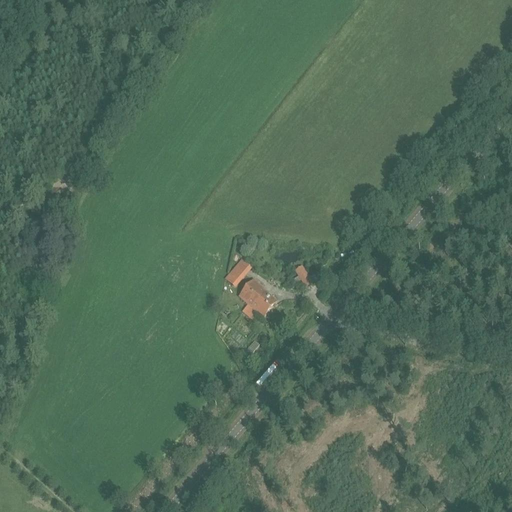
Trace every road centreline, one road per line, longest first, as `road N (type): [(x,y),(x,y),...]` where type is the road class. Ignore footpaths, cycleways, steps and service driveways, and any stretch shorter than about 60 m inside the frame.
road 1 (secondary): [(325,324),(511,110)]
road 2 (secondary): [(166,511),(325,324)]
road 3 (unclassified): [(511,361),(325,324)]
road 4 (track): [(0,107),(66,0)]
